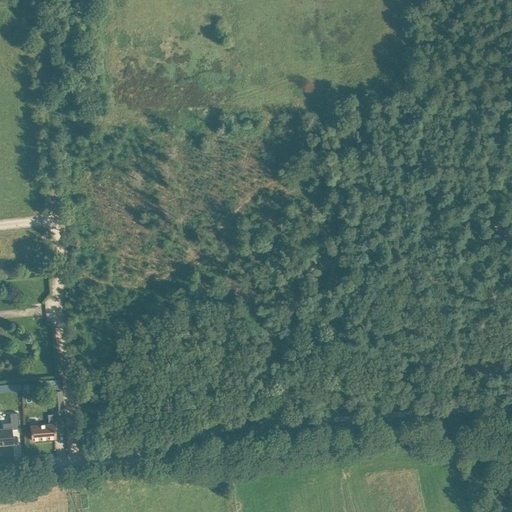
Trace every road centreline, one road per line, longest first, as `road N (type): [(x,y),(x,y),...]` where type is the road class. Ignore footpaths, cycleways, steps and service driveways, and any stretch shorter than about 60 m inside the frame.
road 1 (tertiary): [(149,458),(511,432)]
road 2 (track): [(59,280),(72,459)]
